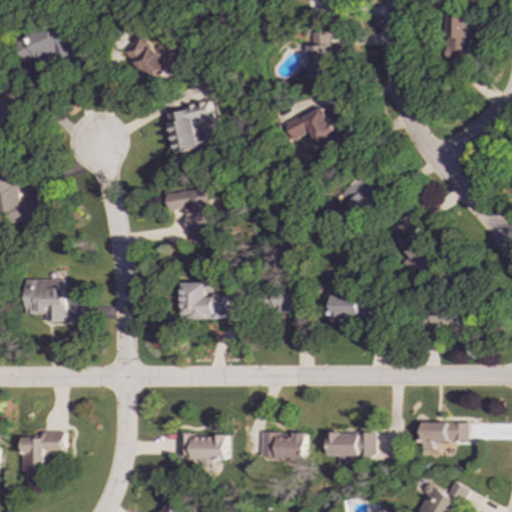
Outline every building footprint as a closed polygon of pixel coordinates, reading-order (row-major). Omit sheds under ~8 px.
[(307,0),(307,14),(335,15),(335,0),(307,0)] [(469,61),(469,38),(483,38),(483,25),(471,25),(471,11),(448,11),(447,61),(469,61)] [(27,62),(37,58),(38,61),(57,54),(62,65),(78,59),(63,22),(18,41),(27,62)] [(335,76),(334,31),(310,32),(312,77),(335,76)] [(157,49),(142,35),(125,52),(159,85),(177,65),(158,48),(157,49)] [(20,100),(0,96),(0,127),(2,116),(17,118),(20,100)] [(177,153),(209,148),(205,122),(214,120),(211,101),(189,104),(190,110),(171,114),(177,153)] [(287,124),(295,141),(313,132),(327,160),(347,150),(325,105),(287,124)] [(20,202),(16,174),(2,176),(3,181),(0,181),(0,223),(46,217),(44,199),(20,202)] [(384,202),(380,199),(385,193),(364,174),(343,196),(368,220),(384,202)] [(211,188),(168,193),(170,210),(186,208),(191,243),(217,239),(211,188)] [(427,277),(446,262),(418,226),(400,240),(427,277)] [(66,321),(66,280),(26,280),(26,314),(47,313),(47,321),(66,321)] [(229,320),(230,295),(207,295),(207,283),(180,283),(179,319),(229,320)] [(306,287),(275,288),(276,313),(292,312),(293,320),(307,320),(306,287)] [(332,319),(360,319),(361,295),(333,294),(332,319)] [(427,326),(473,329),(474,310),(435,308),(435,316),(428,316),(427,326)] [(435,440),(470,441),(470,423),(424,421),(423,448),(434,449),(435,440)] [(329,456),(339,456),(339,465),(350,465),(351,455),(376,455),(377,432),(329,431),(329,456)] [(308,433),(295,432),(295,433),(263,432),(262,457),(307,459),(308,433)] [(66,434),(24,434),(24,472),(47,472),(47,453),(66,453),(66,434)] [(229,435),(179,435),(179,455),(190,455),(190,459),(229,459),(229,435)] [(456,511),(462,503),(430,482),(424,491),(430,494),(420,508),(426,511),(456,511)]
